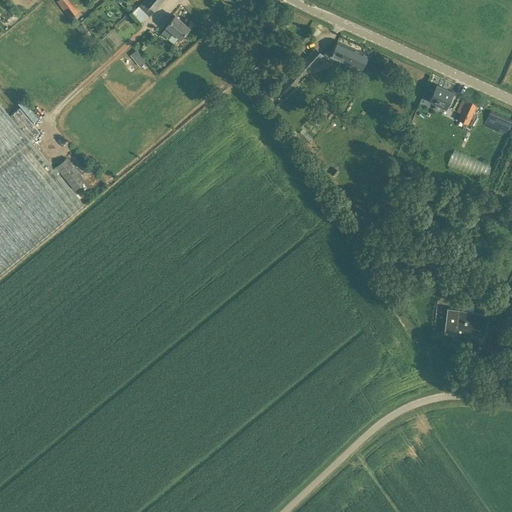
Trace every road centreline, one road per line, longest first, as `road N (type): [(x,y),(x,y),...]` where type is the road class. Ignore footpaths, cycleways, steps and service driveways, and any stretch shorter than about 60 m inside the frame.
road 1 (track): [(186,0),(441,370),(448,395)]
road 2 (unclassified): [(283,511),(403,409),(448,395),(511,403)]
road 3 (tertiary): [(511,100),(291,0)]
